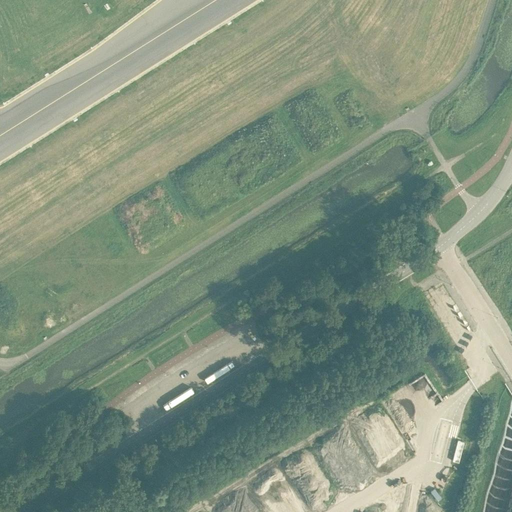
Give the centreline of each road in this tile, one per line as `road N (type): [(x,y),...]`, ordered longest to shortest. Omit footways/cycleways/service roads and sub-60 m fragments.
road 1 (unclassified): [(439,247),(22,511)]
road 2 (unclassified): [(511,362),(439,247)]
